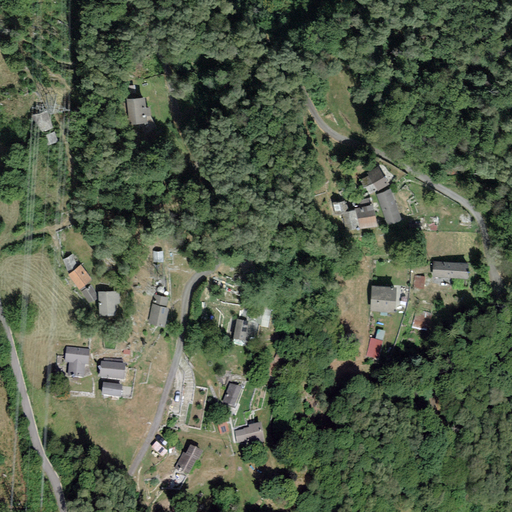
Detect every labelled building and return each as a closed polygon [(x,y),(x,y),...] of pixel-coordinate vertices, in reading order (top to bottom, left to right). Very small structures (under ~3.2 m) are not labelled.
[(145,92),(127,94),(129,121),(147,119),(145,92)] [(44,107),(31,112),(38,131),(51,126),(44,107)] [(54,129),(40,134),(44,144),(58,139),(54,129)] [(368,174),(360,180),(370,193),(378,188),(390,181),(377,163),(366,171),(368,174)] [(354,185),(339,191),(348,202),(361,195),(354,185)] [(390,186),(376,191),(387,222),(401,217),(390,186)] [(345,199),(333,201),(336,212),(341,211),(345,230),(360,227),(356,206),(347,208),(345,199)] [(372,202),(356,206),(360,227),(377,223),(372,202)] [(163,250),(153,251),(154,261),(164,260),(163,250)] [(73,253),(62,258),(68,271),(77,265),(73,253)] [(468,260),(433,259),(433,275),(468,275),(468,260)] [(68,271),(68,272),(79,288),(84,284),(92,278),(81,262),(77,265),(68,271)] [(396,283),(371,282),(370,307),(395,308),(396,283)] [(86,286),(81,290),(88,301),(98,296),(91,284),(86,286)] [(119,287),(98,289),(99,311),(115,310),(115,300),(120,299),(119,287)] [(167,294),(154,292),(153,301),(166,304),(167,294)] [(153,301),(152,301),(148,321),(165,323),(168,304),(166,304),(153,301)] [(249,319),(237,317),(233,335),(245,338),(249,319)] [(370,343),(368,359),(380,361),(382,345),(370,343)] [(90,349),(67,347),(65,362),(69,362),(68,376),(84,377),(85,364),(89,365),(90,349)] [(281,363),(271,359),(265,374),(275,378),(281,363)] [(125,363),(101,361),(99,376),(124,379),(125,363)] [(122,384),(103,382),(101,394),(121,397),(122,384)] [(241,388),(230,383),(223,402),(234,406),(241,388)] [(226,420),(217,423),(221,434),(229,431),(226,420)] [(249,427),(234,430),(236,443),(247,441),(247,444),(265,441),(261,422),(249,424),(249,427)] [(183,452),(175,468),(188,475),(196,459),(199,460),(203,451),(190,444),(186,453),(183,452)]
